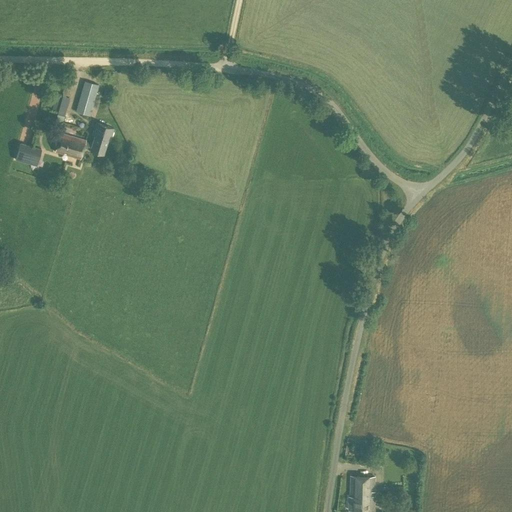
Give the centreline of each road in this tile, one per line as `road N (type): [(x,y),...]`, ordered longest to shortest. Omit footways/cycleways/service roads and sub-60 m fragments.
road 1 (unclassified): [(0,61),(152,64),(291,82),(317,93),(375,164),(416,192)]
road 2 (unclassified): [(323,511),(352,336),(377,251),(416,192)]
road 3 (unclassified): [(416,192),(466,143),(511,56)]
